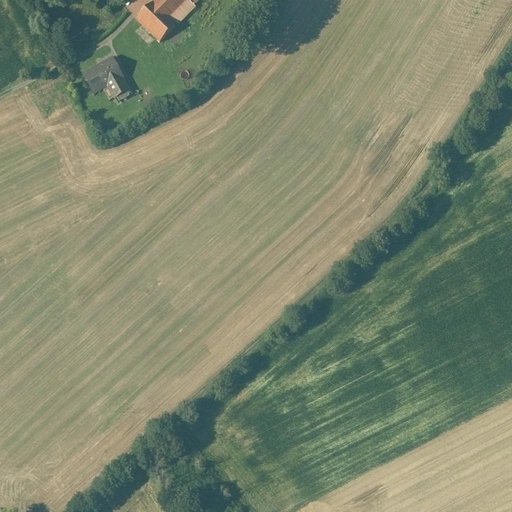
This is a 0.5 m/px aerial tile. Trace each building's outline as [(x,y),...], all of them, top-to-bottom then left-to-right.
[(157,0),(153,4),(170,21),(189,2),(190,0),(157,0)] [(189,2),(170,21),(176,27),(195,8),(193,7),(189,2)] [(170,21),(153,4),(137,21),(172,56),(173,55),(189,39),(184,34),(176,27),(170,21)] [(66,43),(87,31),(84,25),(62,37),(66,43)] [(66,54),(72,51),(68,44),(62,48),(66,54)] [(112,62),(96,71),(96,70),(84,77),(94,94),(108,87),(115,99),(127,92),(120,79),(122,79),(112,61),(111,62),(112,62)]
